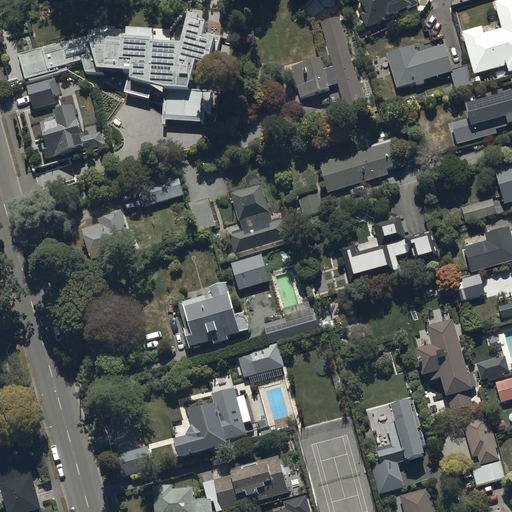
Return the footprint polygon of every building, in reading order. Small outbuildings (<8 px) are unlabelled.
[(360,11),(366,25),(419,2),(418,0),(361,0),(365,9),(360,11)] [(462,32),(474,74),(507,65),(509,72),(511,71),(511,0),(498,0),(494,1),(495,2),(492,3),(494,10),(497,9),(502,28),(484,33),(482,26),(462,32)] [(91,34),(18,54),(26,82),(69,70),(67,64),(82,59),(85,74),(104,75),(105,69),(129,71),(123,91),(149,98),(152,86),(162,93),(161,124),(210,127),(213,91),(188,89),(196,62),(213,66),(221,37),(203,31),(207,21),(185,15),(179,40),(91,34)] [(297,85),(299,95),(329,87),(328,84),(337,82),(343,105),(372,97),(367,79),(360,81),(359,77),(356,78),(339,16),(320,21),(332,67),(323,69),(320,57),(291,65),(294,77),(291,78),(293,86),(297,85)] [(414,45),(386,53),(397,88),(415,82),(416,85),(424,83),(424,80),(451,72),(453,71),(452,69),(444,44),(416,53),(414,45)] [(467,65),(452,69),(453,71),(451,72),(456,90),(473,86),(471,78),(467,65)] [(55,76),(27,85),(34,109),(52,103),(56,116),(40,121),(46,141),(41,143),(46,159),(75,150),(76,153),(104,144),(100,130),(84,135),(71,94),(61,97),(55,76)] [(481,83),(479,76),(471,78),(473,86),(481,83)] [(511,83),(511,90),(466,104),(470,118),(451,123),(457,145),(497,133),(496,130),(511,125),(511,79),(511,80),(511,83)] [(108,101),(99,103),(104,123),(113,121),(108,101)] [(393,141),(319,162),(328,192),(389,174),(388,170),(400,166),(393,141)] [(504,204),(511,202),(511,164),(495,169),(504,204)] [(247,187),(231,192),(242,230),(230,234),(236,253),(289,237),(284,219),(273,222),(258,173),(244,178),(247,187)] [(136,187),(142,206),(184,194),(178,175),(136,187)] [(207,190),(186,196),(195,230),(216,224),(207,190)] [(324,209),(318,192),(299,198),(304,216),(324,209)] [(465,222),(496,213),(492,198),(461,207),(465,222)] [(101,222),(82,227),(91,260),(132,249),(121,210),(100,216),(101,222)] [(354,243),(341,247),(350,282),(401,268),(397,256),(410,252),(414,266),(440,259),(432,230),(405,237),(399,217),(373,224),(379,245),(356,251),(354,243)] [(465,246),(472,273),(511,262),(511,230),(511,226),(485,233),(487,240),(465,246)] [(261,253),(231,262),(240,289),(269,280),(261,253)] [(461,300),(485,293),(480,274),(456,281),(461,300)] [(250,328),(248,323),(250,322),(248,313),(246,314),(245,310),(236,313),(226,280),(210,285),(212,291),(178,302),(185,327),(184,327),(189,346),(213,339),(214,343),(229,339),(227,335),(250,328)] [(511,303),(499,307),(502,317),(511,314),(511,303)] [(285,317),(264,323),(270,342),(320,328),(315,312),(287,321),(285,317)] [(455,317),(427,324),(432,342),(415,346),(422,373),(429,371),(431,379),(441,376),(446,396),(448,396),(452,409),(473,404),(470,389),(478,387),(475,372),(469,373),(455,317)] [(277,343),(238,354),(244,377),(284,366),(277,343)] [(0,376),(11,374),(5,352),(0,353),(0,376)] [(510,372),(505,356),(477,364),(481,380),(488,378),(489,382),(504,378),(503,374),(510,372)] [(501,402),(511,398),(511,376),(495,382),(501,402)] [(247,434),(234,388),(212,394),(215,403),(189,410),(192,423),(187,434),(173,438),(179,457),(227,444),(226,440),(247,434)] [(381,466),(371,469),(379,497),(404,489),(397,464),(407,462),(407,459),(424,454),(422,447),(426,446),(415,407),(412,408),(410,400),(391,405),(396,423),(386,425),(392,445),(376,450),(381,466)] [(478,455),(481,464),(499,459),(487,415),(463,421),(472,457),(478,455)] [(0,482),(7,511),(42,511),(25,445),(0,451),(0,482)] [(147,447),(116,456),(122,478),(153,469),(147,447)] [(232,474),(203,482),(207,497),(211,497),(212,500),(213,500),(216,511),(290,493),(280,455),(230,467),(232,474)] [(506,478),(501,460),(472,468),(477,486),(506,478)] [(172,484),(153,485),(154,511),(212,511),(212,500),(211,497),(207,497),(194,498),(194,487),(172,489),(172,484)] [(435,511),(429,487),(400,495),(404,511),(435,511)] [(309,511),(305,496),(284,502),(286,509),(276,511),(309,511)]
